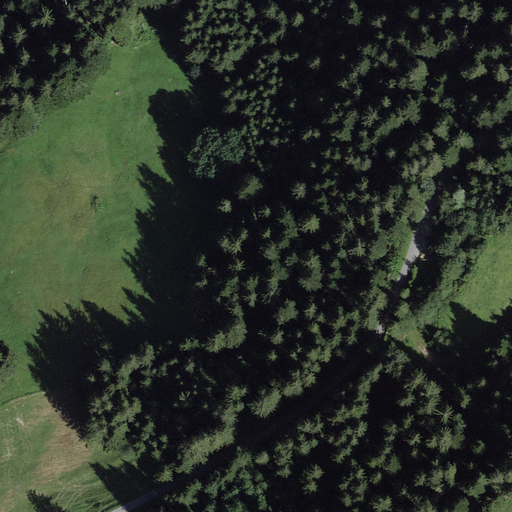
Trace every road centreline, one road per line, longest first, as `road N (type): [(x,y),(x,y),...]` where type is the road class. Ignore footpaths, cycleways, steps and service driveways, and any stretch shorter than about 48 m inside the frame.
road 1 (residential): [(511,121),(450,170),(388,316),(335,383),(265,434),(119,511)]
road 2 (track): [(511,316),(465,355),(429,355),(413,315),(426,250),(420,235)]
